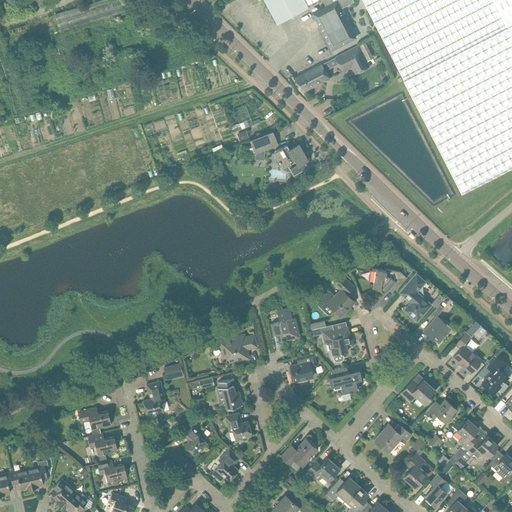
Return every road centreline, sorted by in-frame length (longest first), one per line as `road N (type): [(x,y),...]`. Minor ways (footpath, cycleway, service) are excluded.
road 1 (secondary): [(453,258),(188,0)]
road 2 (residential): [(307,411),(257,374),(267,456)]
road 3 (residential): [(419,348),(377,312),(371,317),(380,390)]
road 4 (residential): [(511,437),(419,348)]
